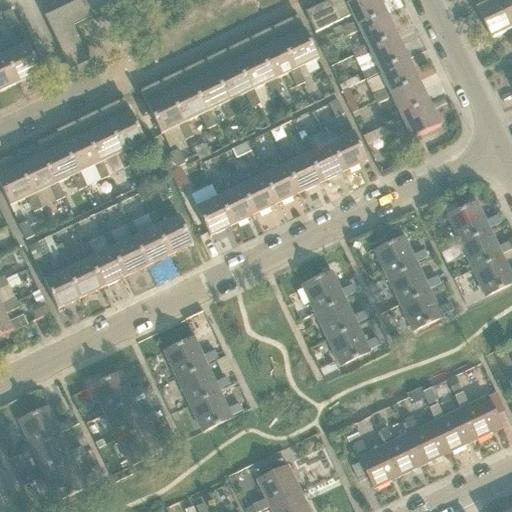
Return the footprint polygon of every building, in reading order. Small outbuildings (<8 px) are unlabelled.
[(354,23),(357,29),(387,15),(379,0),(342,0),(308,16),(316,33),(351,16),(354,23)] [(477,10),(491,39),(511,29),(511,22),(501,0),(492,0),(493,2),(477,10)] [(511,0),(501,0),(511,22),(511,0)] [(10,29),(19,25),(12,10),(3,14),(10,29)] [(397,37),(387,15),(357,29),(354,23),(340,29),(345,38),(358,32),(365,46),(367,51),(397,37)] [(290,74),(296,88),(305,83),(298,70),(319,60),(305,31),(282,42),(296,71),(290,74)] [(376,69),(378,74),(408,60),(397,37),(367,51),(365,46),(352,52),(356,61),(369,55),(376,69)] [(0,93),(19,85),(5,54),(8,51),(2,38),(0,39),(0,52),(2,56),(0,56),(0,93)] [(290,74),(296,71),(282,42),(260,53),(274,82),(267,85),(274,98),(282,94),(276,81),(290,74)] [(19,85),(42,74),(27,43),(8,51),(5,54),(19,85)] [(267,85),(274,82),(260,53),(237,63),(251,92),(245,95),(252,109),(260,105),(253,92),(267,85)] [(380,77),(386,91),(389,96),(419,82),(408,60),(378,74),(376,69),(362,75),(366,83),(380,77)] [(237,63),(215,74),(229,103),(223,106),(230,120),(237,116),(231,102),(245,95),(251,92),(237,63)] [(223,106),(229,103),(215,74),(192,85),(206,114),(200,117),(207,131),(215,127),(208,113),(223,106)] [(397,112),(400,119),(430,105),(419,82),(389,96),(386,91),(373,97),(377,105),(390,99),(397,112)] [(200,117),(206,114),(192,85),(170,96),(184,125),(178,128),(184,142),(192,138),(186,124),(200,117)] [(147,107),(161,136),(178,128),(184,125),(170,96),(147,107)] [(338,102),(329,106),(336,122),(346,118),(338,102)] [(441,127),(430,105),(400,119),(397,112),(383,119),(388,128),(401,122),(410,141),(441,127)] [(131,114),(109,125),(122,154),(117,156),(123,170),(132,166),(125,152),(145,143),(131,114)] [(117,156),(122,154),(109,125),(86,136),(100,164),(95,167),(101,181),(109,177),(103,163),(117,156)] [(323,132),(329,145),(314,152),(309,156),(323,184),(345,174),(331,144),(337,142),(330,128),(323,132)] [(337,142),(331,144),(345,174),(367,163),(354,134),(337,142)] [(95,167),(100,164),(86,136),(64,146),(77,175),(72,178),(78,192),(87,188),(80,174),(95,167)] [(292,163),(286,166),(300,195),(323,184),(309,156),(314,152),(308,139),(299,143),(306,157),(292,163)] [(72,178),(77,175),(64,146),(41,157),(55,186),(49,189),(55,202),(64,198),(58,185),(72,178)] [(199,146),(193,149),(199,162),(202,161),(211,156),(207,148),(199,146)] [(270,174),(264,177),(278,206),(300,195),(286,166),(292,163),(285,149),(278,153),(284,167),(270,174)] [(179,150),(170,155),(178,171),(187,166),(179,150)] [(42,209),(35,195),(49,189),(55,186),(41,157),(19,168),(32,197),(27,199),(33,213),(42,209)] [(261,178),(248,185),(241,188),(255,217),(278,206),(264,177),(270,174),(264,160),(255,164),(261,178)] [(27,199),(32,197),(19,168),(0,176),(0,186),(10,207),(27,199)] [(225,195),(219,199),(233,228),(255,217),(241,188),(248,185),(241,171),(233,175),(239,189),(225,195)] [(216,200),(196,210),(210,238),(233,228),(219,199),(225,195),(219,182),(210,186),(216,200)] [(172,200),(164,184),(155,189),(162,205),(172,200)] [(489,231),(476,204),(446,218),(459,245),(489,231)] [(148,268),(170,257),(157,229),(162,226),(156,212),(147,216),(154,230),(141,237),(134,240),(148,268)] [(489,229),(500,224),(497,216),(486,222),(489,229)] [(170,257),(193,247),(179,217),(162,226),(157,229),(170,257)] [(28,221),(18,226),(26,241),(35,237),(28,221)] [(125,279),(148,268),(134,240),(141,237),(134,223),(125,227),(132,241),(118,247),(111,250),(125,279)] [(459,245),(472,271),(502,257),(489,231),(459,245)] [(103,290),(125,279),(111,250),(118,247),(111,234),(102,238),(109,251),(95,258),(89,260),(103,290)] [(417,265),(404,238),(374,253),(387,280),(417,265)] [(502,255),(511,250),(511,247),(509,242),(498,248),(502,255)] [(80,301),(85,299),(103,290),(89,260),(95,258),(89,245),(80,249),(87,261),(72,268),(67,272),(80,301)] [(417,263),(427,258),(424,251),(413,256),(417,263)] [(58,311),(80,301),(67,272),(72,268),(66,255),(58,259),(64,273),(44,283),(58,311)] [(472,271),(485,298),(511,285),(511,277),(502,257),(472,271)] [(387,280),(399,306),(429,292),(417,265),(387,280)] [(344,300),(331,273),(302,287),(315,314),(344,300)] [(16,275),(6,280),(9,286),(10,289),(20,284),(16,275)] [(0,290),(9,286),(6,280),(5,277),(0,279),(0,290)] [(430,290),(440,285),(436,277),(426,282),(430,290)] [(345,298),(356,293),(352,286),(341,291),(345,298)] [(399,306),(412,333),(442,319),(429,292),(399,306)] [(0,310),(3,309),(5,315),(19,308),(15,299),(1,306),(0,302),(0,310)] [(315,314),(327,341),(357,326),(344,300),(315,314)] [(442,316),(453,311),(449,303),(438,309),(442,316)] [(33,314),(37,322),(51,315),(47,307),(33,314)] [(5,315),(3,309),(0,310),(0,338),(14,332),(27,325),(23,316),(9,323),(5,315)] [(357,325),(368,320),(364,312),(354,317),(357,325)] [(327,341),(340,368),(370,353),(357,326),(327,341)] [(370,351),(380,346),(377,338),(366,343),(370,351)] [(206,366),(194,339),(163,353),(176,380),(206,366)] [(207,364),(217,359),(214,351),(203,356),(207,364)] [(323,369),(320,370),(322,376),(324,379),(327,384),(331,382),(341,377),(334,363),(323,369)] [(176,380),(189,407),(219,392),(206,366),(176,380)] [(134,401),(121,374),(92,388),(105,415),(134,401)] [(219,390),(230,385),(226,378),(216,383),(219,390)] [(134,399),(145,394),(141,386),(130,391),(134,399)] [(419,389),(410,394),(415,404),(424,400),(421,393),(419,389)] [(189,407),(201,434),(232,419),(219,392),(189,407)] [(460,410),(475,441),(501,429),(487,398),(468,407),(462,395),(454,399),(459,411),(460,410)] [(105,415),(117,441),(146,427),(134,401),(105,415)] [(231,417),(242,412),(238,404),(228,409),(231,417)] [(435,422),(450,454),(475,441),(460,410),(459,411),(443,419),(437,406),(429,410),(435,422)] [(61,436),(48,409),(18,423),(31,450),(61,436)] [(147,425),(158,420),(154,412),(143,417),(147,425)] [(403,422),(409,435),(410,434),(425,466),(450,454),(435,422),(417,431),(411,418),(403,422)] [(62,434),(73,429),(69,421),(58,426),(62,434)] [(117,441),(130,468),(159,454),(146,427),(117,441)] [(385,446),(400,478),(425,466),(410,434),(409,435),(392,443),(386,430),(379,434),(385,447),(385,446)] [(31,450),(43,476),(74,462),(61,436),(31,450)] [(159,451),(170,446),(166,438),(156,443),(159,451)] [(366,455),(361,443),(353,446),(374,490),(400,478),(385,446),(385,447),(366,455)] [(75,460),(85,455),(82,447),(71,452),(75,460)] [(276,456),(255,467),(260,478),(282,467),(276,456)] [(43,476),(56,503),(87,489),(74,462),(43,476)] [(263,511),(270,509),(270,508),(300,494),(287,468),(257,482),(266,501),(245,511),(263,511)] [(87,487),(98,482),(94,474),(83,479),(87,487)] [(270,508),(270,509),(271,511),(308,511),(300,494),(270,508)]
